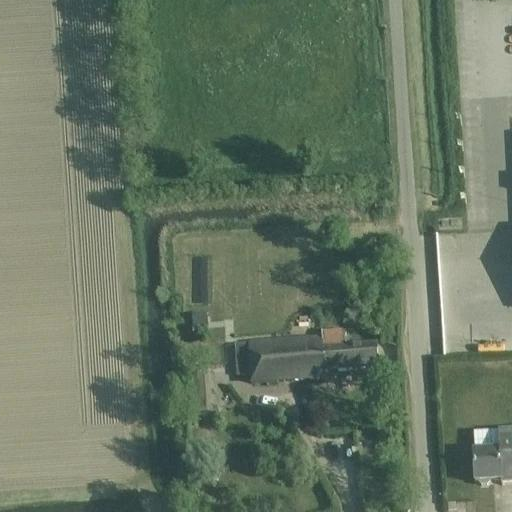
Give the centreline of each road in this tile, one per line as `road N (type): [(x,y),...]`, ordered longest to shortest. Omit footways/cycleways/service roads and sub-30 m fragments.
road 1 (unclassified): [(425,511),(394,0)]
road 2 (unknown): [(496,324),(489,108)]
